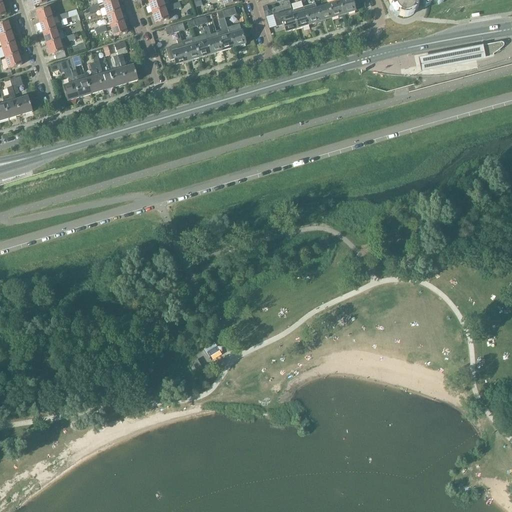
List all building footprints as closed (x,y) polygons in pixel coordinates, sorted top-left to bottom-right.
[(161,0),(155,0),(148,2),(151,13),(164,9),(161,0)] [(353,0),(338,0),(339,2),(343,15),(355,12),(353,6),(355,5),(353,0)] [(410,17),(412,16),(412,15),(413,14),(414,12),(415,11),(415,10),(416,9),(416,8),(416,7),(416,6),(423,3),(421,0),(388,0),(391,8),(392,8),(393,11),(394,13),(395,14),(396,15),(397,16),(398,16),(399,17),(400,17),(401,18),(402,18),(404,18),(405,18),(407,18),(409,17),(410,17)] [(106,16),(119,12),(116,1),(103,5),(98,7),(98,6),(92,7),(93,8),(94,8),(95,12),(104,9),(106,16)] [(328,5),(332,19),(343,15),(339,2),(328,5)] [(304,7),(305,12),(309,25),(321,22),(317,9),(315,4),(304,7)] [(317,9),(321,22),(332,19),(328,5),(317,9)] [(292,11),(294,16),(298,29),(309,25),(305,12),(304,7),(292,11)] [(52,19),(49,8),(36,13),(39,23),(52,19)] [(223,12),(224,14),(225,18),(237,15),(235,8),(223,12)] [(155,24),(163,22),(168,20),(164,9),(151,13),(155,24)] [(298,29),(294,16),(292,11),(280,14),(286,32),(298,29)] [(110,27),(123,22),(119,12),(106,16),(110,27)] [(224,14),(223,12),(216,14),(218,20),(225,18),(224,14)] [(43,34),(56,30),(54,25),(59,23),(58,21),(63,20),(62,15),(57,17),(57,18),(52,19),(39,23),(43,34)] [(0,36),(11,33),(7,22),(0,24),(0,36)] [(123,22),(110,27),(113,37),(126,33),(123,22)] [(228,30),(234,48),(246,45),(240,24),(228,28),(228,30)] [(179,32),(177,26),(165,29),(167,36),(179,32)] [(46,45),(59,41),(57,35),(62,33),(61,28),(56,30),(43,34),(46,45)] [(216,34),(218,38),(222,51),(234,48),(228,30),(216,34)] [(0,36),(0,43),(1,48),(14,44),(11,33),(0,36)] [(222,51),(218,38),(216,34),(205,37),(211,55),(222,51)] [(194,40),(199,58),(211,55),(205,37),(194,40)] [(178,45),(170,48),(166,49),(169,62),(174,60),(176,66),(188,62),(182,44),(181,40),(176,41),(178,45)] [(194,40),(182,44),(188,62),(199,58),(194,40)] [(59,41),(46,45),(50,56),(62,52),(59,41)] [(124,42),(114,45),(116,51),(125,48),(126,48),(124,42)] [(493,54),(495,53),(497,51),(500,50),(501,48),(503,47),(503,46),(503,45),(503,44),(503,43),(502,43),(501,43),(480,47),(482,58),(493,56),(493,54)] [(1,48),(5,58),(17,54),(14,44),(1,48)] [(84,44),(72,48),(74,53),(86,49),(84,44)] [(483,45),(418,57),(421,71),(485,59),(483,45)] [(5,58),(8,69),(21,65),(17,54),(5,58)] [(116,70),(109,73),(114,88),(125,84),(121,69),(119,63),(117,56),(112,58),(114,65),(115,65),(116,70)] [(86,80),(85,76),(77,78),(77,76),(72,60),(67,62),(70,70),(72,78),(74,83),(79,99),(90,95),(86,80)] [(67,62),(52,66),(54,72),(60,70),(61,73),(64,72),(66,79),(67,79),(69,85),(62,87),(63,88),(60,89),(62,94),(64,93),(67,102),(79,99),(74,83),(72,78),(70,70),(67,62)] [(121,69),(125,84),(137,81),(133,66),(121,69)] [(96,70),(102,91),(114,88),(109,73),(102,75),(100,69),(96,70)] [(93,77),(86,80),(90,95),(102,91),(96,70),(91,72),(93,77)] [(10,81),(12,88),(14,95),(18,94),(17,87),(21,86),(19,79),(10,81)] [(20,116),(15,101),(14,95),(12,88),(7,89),(9,96),(2,98),(4,104),(8,120),(20,116)] [(15,101),(20,116),(32,112),(27,97),(15,101)] [(0,105),(0,122),(8,120),(4,104),(0,105)] [(214,343),(204,349),(209,357),(219,351),(214,343)] [(198,361),(192,364),(193,364),(196,371),(201,368),(201,367),(198,361)]
